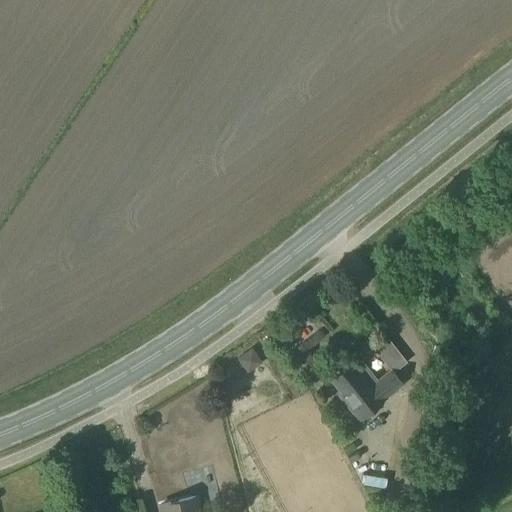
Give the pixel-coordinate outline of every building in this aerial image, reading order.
[(443,281),(430,294),(440,303),(453,291),(443,281)] [(437,324),(428,330),(438,343),(447,336),(437,324)] [(392,345),(378,356),(390,370),(398,364),(399,366),(403,362),(401,360),(403,359),(392,345)] [(349,366),(330,381),(340,394),(338,397),(343,403),(358,421),(401,386),(389,372),(377,382),(368,389),(361,381),(370,374),(358,358),(349,366)] [(199,511),(196,497),(161,506),(162,511),(199,511)]
